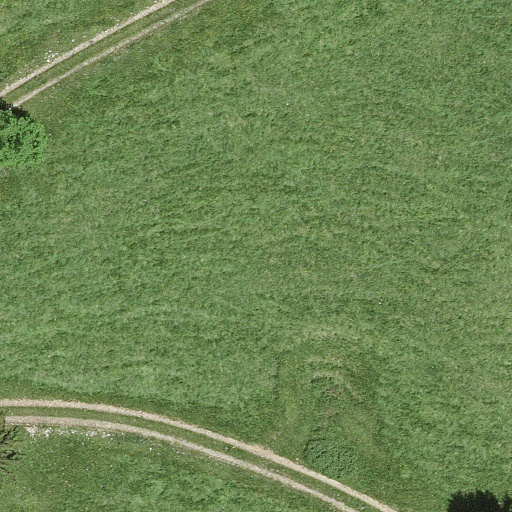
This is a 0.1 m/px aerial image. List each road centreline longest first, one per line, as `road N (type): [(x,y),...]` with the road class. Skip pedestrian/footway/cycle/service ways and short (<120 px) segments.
road 1 (track): [(351,511),(236,454),(162,428),(0,411)]
road 2 (track): [(0,106),(190,0)]
